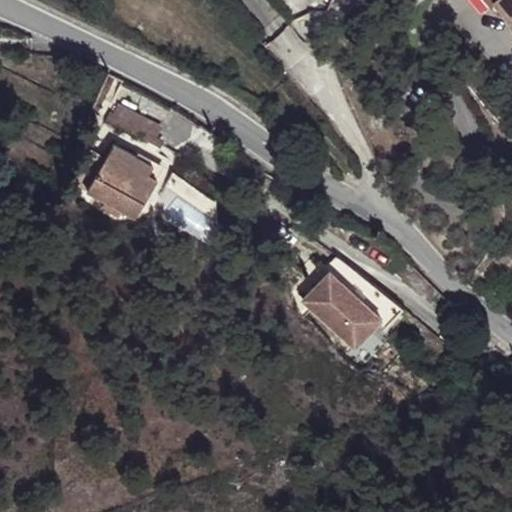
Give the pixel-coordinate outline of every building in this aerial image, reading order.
[(511,0),(499,0),(511,15),(511,0)] [(106,120),(151,140),(158,124),(114,105),(106,120)] [(86,144),(91,131),(86,128),(81,141),(75,157),(81,156),(86,144)] [(96,133),(91,131),(86,144),(81,156),(88,155),(91,147),(96,133)] [(85,193),(104,202),(137,219),(158,177),(151,172),(155,164),(140,155),(114,141),(113,143),(107,154),(85,193)] [(397,320),(406,309),(403,306),(395,300),(387,294),(379,287),(371,281),(363,275),(356,269),(349,263),(348,263),(338,256),(329,268),(332,271),(384,318),(379,324),(387,331),(390,327),(397,320)] [(384,318),(332,271),(304,302),(357,349),(379,324),(384,318)]
